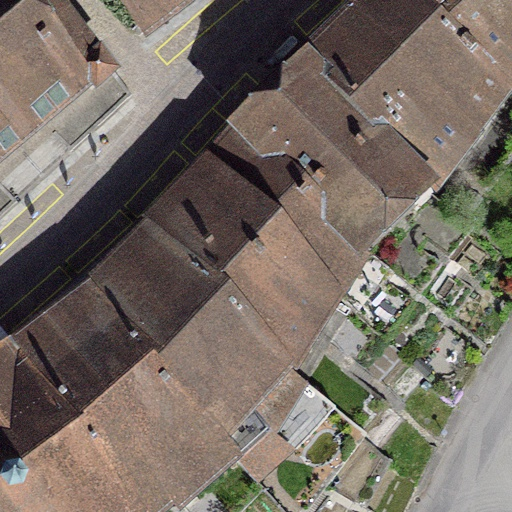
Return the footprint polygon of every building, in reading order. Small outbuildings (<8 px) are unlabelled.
[(63,0),(0,0),(0,169),(115,68),(63,0)] [(110,0),(137,37),(183,0),(110,0)] [(417,0),(387,0),(318,72),(426,182),(508,88),(417,0)] [(511,0),(417,0),(508,88),(511,81),(511,0)] [(318,72),(255,141),(357,245),(426,182),(318,72)] [(255,141),(219,178),(330,295),(357,245),(255,141)] [(219,178),(155,238),(279,369),(330,295),(219,178)] [(126,271),(96,305),(217,436),(279,369),(155,238),(126,271)] [(76,318),(55,334),(159,484),(217,436),(96,305),(76,318)] [(55,334),(19,359),(117,511),(119,511),(159,484),(55,334)] [(117,511),(19,359),(0,373),(0,444),(43,511),(117,511)] [(0,511),(43,511),(0,444),(0,511)]
